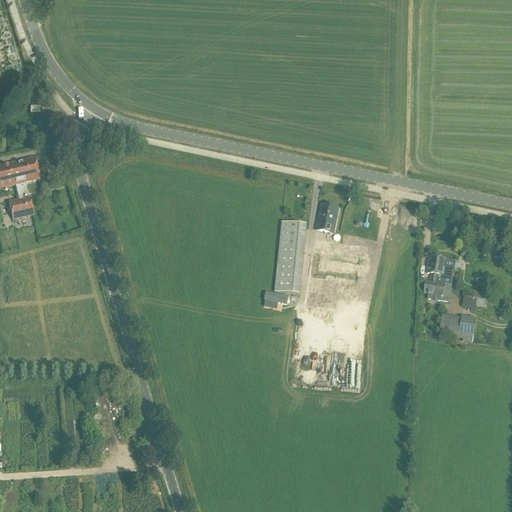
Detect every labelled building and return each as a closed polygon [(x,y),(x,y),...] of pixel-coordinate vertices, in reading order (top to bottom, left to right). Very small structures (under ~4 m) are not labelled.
[(8,204),(12,221),(33,217),(29,199),(25,184),(39,181),(34,160),(0,168),(0,189),(16,186),(19,201),(8,204)] [(285,198),(280,226),(299,230),(305,202),(285,198)] [(339,209),(321,206),(316,231),(333,235),(339,209)] [(321,244),(307,314),(331,319),(333,309),(358,314),(372,244),(348,239),(346,249),(321,244)] [(444,277),(446,261),(446,260),(429,257),(427,274),(432,275),(432,278),(436,279),(436,276),(444,277)] [(444,277),(436,276),(436,279),(432,278),(432,275),(427,274),(426,283),(424,294),(429,295),(428,300),(442,302),(443,299),(446,299),(451,297),(454,272),(461,273),(463,263),(446,261),(444,277)] [(465,290),(463,308),(471,309),(471,313),(477,314),(477,308),(486,309),(488,294),(478,293),(478,292),(465,290)] [(473,337),(475,325),(460,323),(461,320),(443,318),(441,332),(473,337)]
